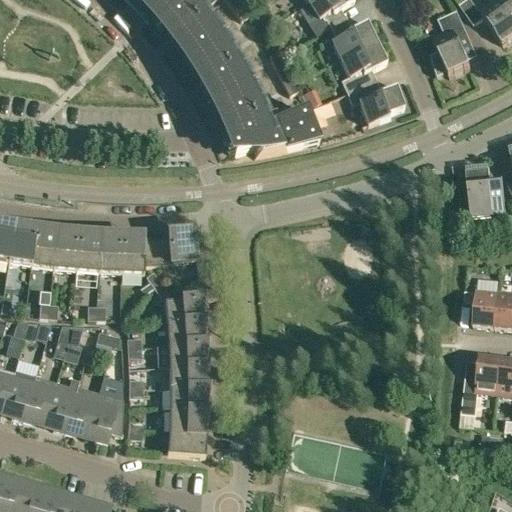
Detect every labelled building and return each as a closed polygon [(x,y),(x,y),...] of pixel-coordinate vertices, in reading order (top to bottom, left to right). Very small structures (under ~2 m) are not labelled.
[(129,0),(130,0),(153,25),(165,39),(173,50),(185,66),(196,82),(203,94),(212,111),(221,129),(227,142),(233,158),(234,160),(252,153),(255,160),(253,161),(253,162),(286,155),(318,148),(305,115),(275,127),(275,128),(271,130),(269,126),(261,108),(252,90),(242,72),(233,57),(222,40),(210,24),(202,13),(205,10),(206,11),(220,0),(221,0),(230,10),(241,26),(252,17),(242,2),(239,0),(129,0)] [(350,0),(319,0),(308,7),(318,24),(323,21),(330,33),(341,27),(335,18),(354,5),(350,0)] [(511,0),(497,0),(496,1),(511,23),(511,0)] [(511,41),(511,23),(496,1),(478,14),(469,1),(459,9),(473,29),(483,22),(502,49),(511,41)] [(260,24),(270,17),(265,9),(254,16),(260,24)] [(470,72),(466,64),(456,42),(467,38),(456,14),(437,23),(443,37),(431,42),(437,57),(430,60),(437,81),(446,77),(449,81),(470,72)] [(341,27),(330,33),(336,45),(331,48),(340,65),(376,48),(366,27),(346,37),(341,27)] [(376,48),(340,65),(348,82),(341,86),(346,98),(370,88),(365,78),(386,68),(376,48)] [(277,57),(269,61),(289,100),(297,96),(277,57)] [(403,113),(395,91),(374,99),(370,88),(346,98),(351,111),(359,108),(367,131),(390,122),(389,119),(403,113)] [(511,201),(511,157),(509,158),(511,166),(511,174),(503,177),(511,201)] [(502,190),(491,192),(489,176),(466,178),(467,189),(458,190),(461,224),(505,220),(502,190)] [(0,266),(8,268),(14,230),(0,227),(0,266)] [(30,271),(35,233),(14,230),(8,268),(30,271)] [(30,271),(52,274),(57,236),(35,233),(30,271)] [(57,236),(52,274),(75,276),(78,238),(57,236)] [(78,238),(75,276),(97,278),(100,240),(78,238)] [(143,244),(144,271),(172,269),(172,267),(195,265),(193,239),(167,242),(143,244)] [(120,279),(121,240),(100,240),(97,278),(120,279)] [(144,271),(143,244),(143,241),(121,240),(120,279),(143,279),(144,271)] [(146,282),(153,293),(161,288),(153,277),(146,282)] [(161,288),(153,293),(162,304),(169,299),(161,288)] [(463,305),(475,306),(472,330),(495,333),(498,297),(476,294),(476,296),(464,295),(463,305)] [(511,297),(498,297),(495,333),(511,334),(511,297)] [(96,325),(105,325),(105,299),(96,299),(96,311),(96,325)] [(166,329),(204,327),(202,313),(200,303),(163,307),(166,329)] [(0,316),(0,317),(9,319),(11,306),(2,304),(0,316)] [(38,323),(47,323),(48,310),(40,309),(38,323)] [(47,323),(56,324),(58,310),(48,310),(47,323)] [(87,325),(96,325),(96,311),(87,311),(87,325)] [(205,349),(204,327),(166,329),(167,351),(205,349)] [(12,341),(23,344),(25,334),(15,331),(12,341)] [(61,331),(57,344),(67,347),(72,331),(62,331),(61,331)] [(72,331),(67,347),(77,350),(83,331),(72,331)] [(36,337),(25,334),(23,344),(33,347),(36,337)] [(106,350),(108,340),(98,337),(95,348),(106,350)] [(108,340),(106,350),(116,353),(119,342),(108,340)] [(126,344),(127,353),(141,352),(140,343),(126,344)] [(205,349),(167,351),(168,372),(206,372),(205,349)] [(127,353),(127,366),(141,365),(141,352),(127,353)] [(501,364),(479,361),(476,385),(465,383),(461,414),(476,416),(478,397),(497,399),(501,364)] [(511,364),(501,364),(497,399),(511,401),(511,364)] [(31,380),(33,369),(13,365),(11,376),(31,380)] [(207,394),(206,372),(168,372),(169,394),(207,394)] [(11,385),(0,381),(0,419),(1,420),(11,385)] [(53,397),(56,388),(35,382),(32,391),(22,426),(43,432),(53,397)] [(63,438),(78,386),(71,384),(69,391),(56,388),(53,397),(43,432),(63,438)] [(1,420),(22,426),(32,391),(11,385),(1,420)] [(128,385),(128,394),(142,394),(142,385),(128,385)] [(84,444),(94,409),(98,398),(77,392),(79,386),(78,386),(63,438),(84,444)] [(142,394),(128,394),(128,403),(142,403),(142,394)] [(207,394),(169,394),(169,415),(207,417),(207,394)] [(121,442),(123,405),(98,398),(94,409),(84,444),(106,450),(109,438),(121,442)] [(169,415),(168,437),(206,438),(207,417),(169,415)] [(128,426),(128,435),(141,436),(142,427),(128,426)] [(141,436),(128,435),(127,444),(141,445),(141,436)] [(206,438),(168,437),(166,459),(204,462),(206,438)] [(481,439),(479,460),(499,463),(500,454),(496,453),(498,441),(481,439)] [(19,511),(26,490),(5,484),(0,502),(0,511),(19,511)] [(42,511),(47,495),(26,490),(19,511),(42,511)] [(42,511),(64,511),(67,501),(47,495),(42,511)] [(64,511),(86,511),(88,507),(67,501),(64,511)]
